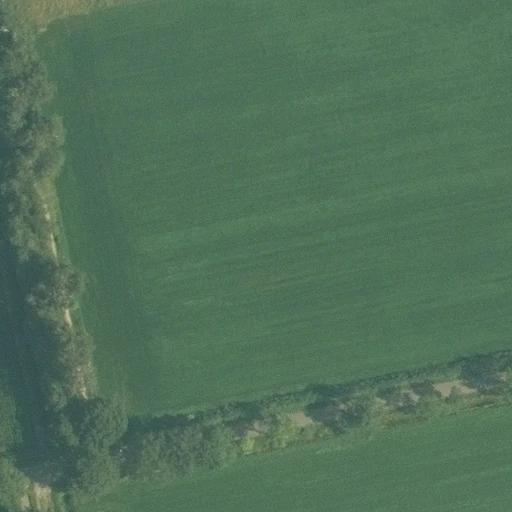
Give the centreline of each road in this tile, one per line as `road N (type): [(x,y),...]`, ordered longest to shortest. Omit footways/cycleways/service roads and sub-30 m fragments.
road 1 (unclassified): [(0,481),(511,377)]
road 2 (track): [(80,465),(0,86)]
